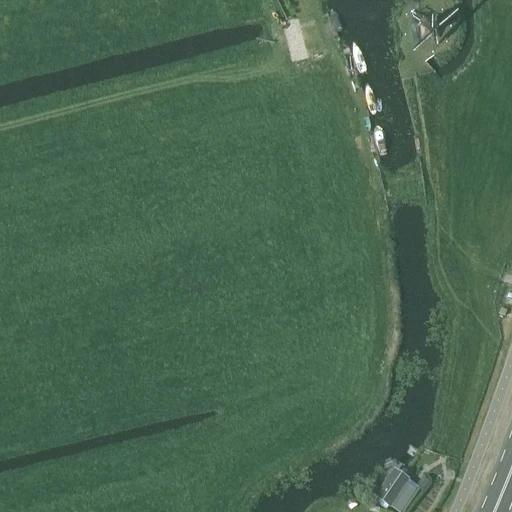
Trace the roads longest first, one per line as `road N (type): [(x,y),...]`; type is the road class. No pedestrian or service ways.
road 1 (track): [(448,177),(372,189),(358,108),(317,0)]
road 2 (track): [(424,77),(466,254),(511,282)]
